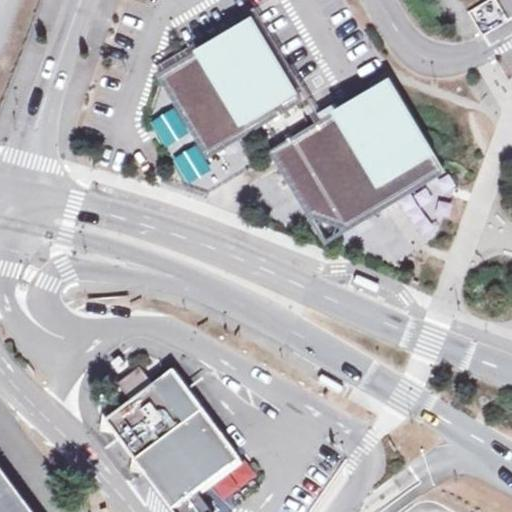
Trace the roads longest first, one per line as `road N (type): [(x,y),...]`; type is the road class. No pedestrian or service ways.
road 1 (unclassified): [(4,224),(130,251),(236,298),(511,463)]
road 2 (unclassified): [(511,370),(431,345),(218,244),(15,184)]
road 3 (unclassified): [(15,184),(77,0)]
